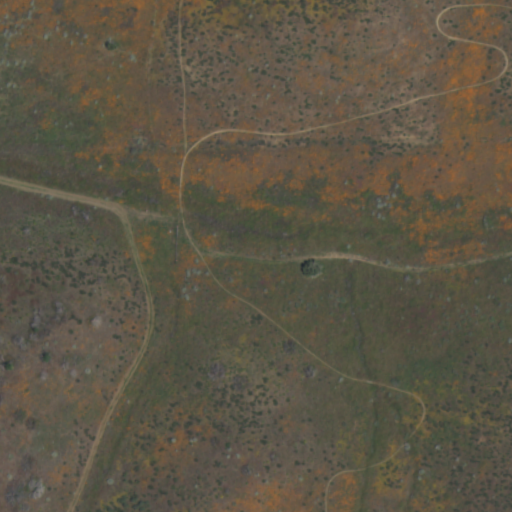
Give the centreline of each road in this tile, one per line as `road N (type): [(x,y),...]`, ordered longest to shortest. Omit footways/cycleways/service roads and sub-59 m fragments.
road 1 (track): [(0,181),(134,212),(203,250),(356,258),(421,272),(511,256)]
road 2 (track): [(134,212),(130,252),(149,327),(64,511)]
